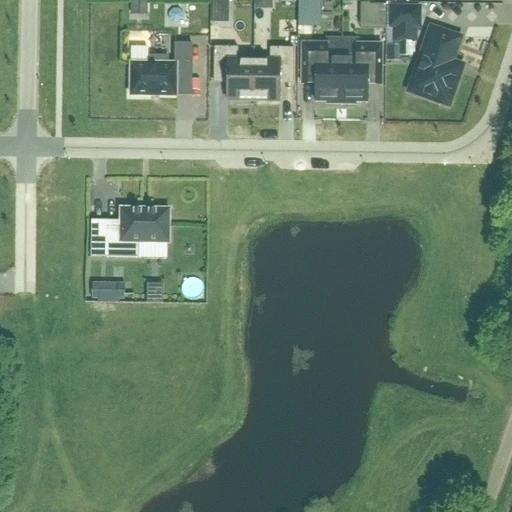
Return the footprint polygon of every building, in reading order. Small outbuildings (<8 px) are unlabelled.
[(455,23),(453,5),(426,9),(429,26),(455,23)] [(389,6),(388,30),(393,30),(393,42),(416,43),(416,30),(420,31),(421,7),(389,6)] [(409,92),(448,106),(461,67),(456,50),(459,40),(431,30),(409,92)] [(342,58),(342,39),(327,39),(327,45),(302,45),(301,86),(315,86),(315,103),(327,103),(327,106),(341,106),(342,58)] [(342,58),(341,106),(355,106),(356,104),(367,104),(367,86),(381,87),(382,46),(357,45),(357,39),(342,39),(342,58)] [(131,65),(130,97),(137,97),(176,97),(176,77),(191,78),(192,45),(175,45),(175,65),(168,65),(168,58),(149,58),(149,65),(131,65)] [(254,62),(238,62),(238,49),(214,49),(213,76),(227,76),(227,102),(253,102),(254,62)] [(294,50),(270,49),(270,62),(254,62),(253,102),(279,103),(279,76),(293,76),(294,50)] [(169,245),(169,211),(121,210),(121,212),(121,227),(105,227),(104,259),(138,260),(139,244),(167,244),(167,245),(169,245)] [(205,295),(203,266),(195,267),(196,296),(205,295)] [(93,284),(93,299),(125,299),(125,284),(93,284)]
